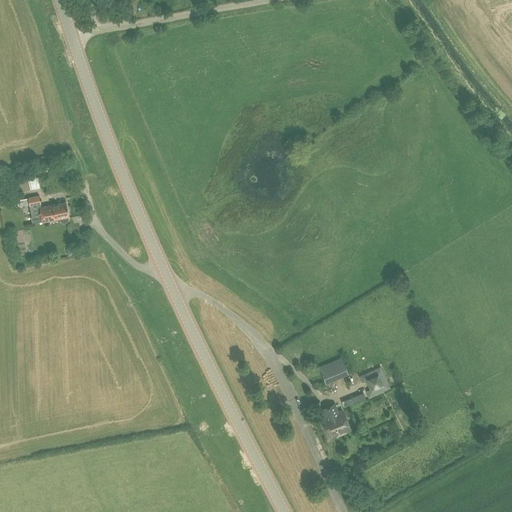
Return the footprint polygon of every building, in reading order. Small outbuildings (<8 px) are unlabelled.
[(31,190),(31,189),(29,182),(29,179),(17,182),(19,193),(31,190)] [(61,222),(63,223),(66,223),(68,221),(68,219),(68,217),(65,202),(41,207),(40,204),(41,204),(39,195),(27,197),(28,198),(29,206),(33,223),(42,221),(42,222),(59,218),(60,221),(61,222)] [(325,381),(347,372),(341,356),(318,366),(325,381)] [(367,379),(371,389),(367,391),(370,396),(390,387),(381,367),(360,376),(363,381),(367,379)] [(363,392),(341,401),(344,407),(365,398),(363,392)] [(350,430),(342,411),(337,413),(333,404),(322,409),(326,417),(322,419),(330,439),(350,430)] [(357,487),(359,492),(365,490),(363,484),(357,487)]
